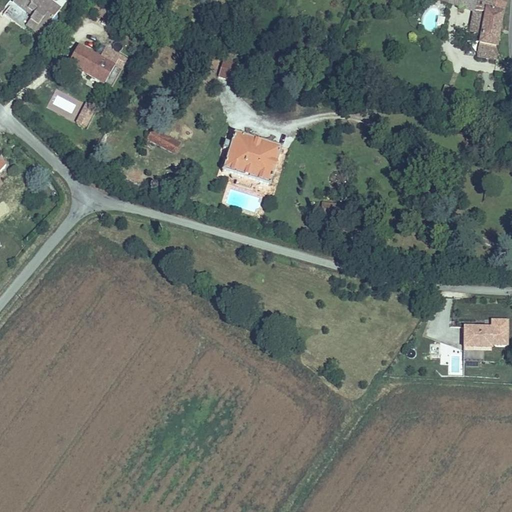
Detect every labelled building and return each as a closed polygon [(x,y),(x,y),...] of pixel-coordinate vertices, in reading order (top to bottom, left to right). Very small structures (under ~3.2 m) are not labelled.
[(51,7),(55,2),(51,0),(22,0),(19,4),(33,15),(30,19),(37,25),(39,22),(46,26),(57,11),(51,7)] [(448,0),(448,4),(472,11),(474,0),(448,0)] [(496,49),(502,14),(498,14),(499,4),(489,0),(474,0),(472,11),(470,30),(480,33),(477,57),(498,60),(498,53),(496,49)] [(60,7),(55,2),(51,7),(57,11),(60,7)] [(101,20),(107,12),(92,3),(87,11),(101,20)] [(44,29),(46,26),(39,22),(37,25),(30,19),(26,24),(35,29),(44,29)] [(80,74),(90,55),(78,48),(67,66),(80,74)] [(113,68),(90,55),(80,74),(102,87),(113,68)] [(241,70),(221,63),(216,77),(235,85),(241,70)] [(56,91),(48,108),(71,119),(79,102),(56,91)] [(74,121),(86,128),(97,108),(85,102),(74,121)] [(177,156),(182,147),(159,135),(153,143),(177,156)] [(270,187),(282,149),(234,135),(231,145),(226,144),(224,149),(229,152),(223,172),(270,187)] [(345,219),(346,208),(323,206),(323,218),(345,219)] [(163,235),(157,230),(153,236),(159,240),(163,235)] [(472,344),(472,348),(492,348),(492,346),(507,347),(508,320),(490,320),(489,330),(485,330),(485,328),(464,327),(464,344),(472,344)] [(460,354),(449,354),(450,373),(461,373),(460,354)]
